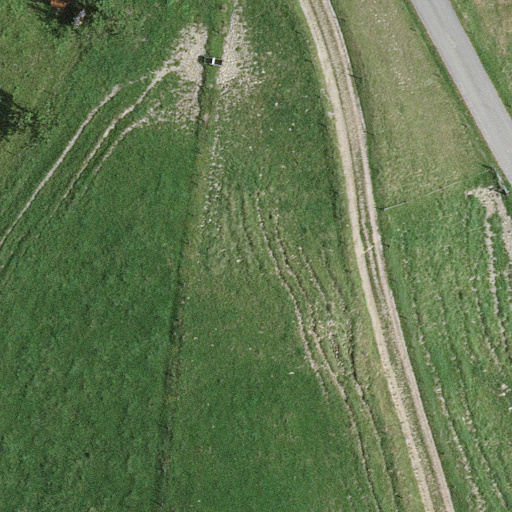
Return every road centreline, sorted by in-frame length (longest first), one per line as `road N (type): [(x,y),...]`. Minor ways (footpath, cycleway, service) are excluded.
road 1 (track): [(317,0),(362,177),(372,271),(440,511)]
road 2 (unclassified): [(430,0),(511,150)]
